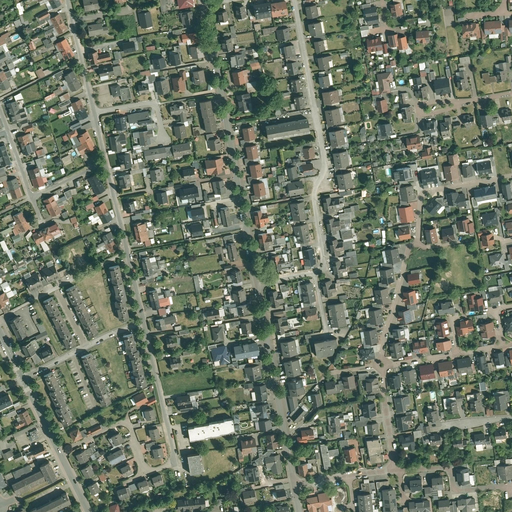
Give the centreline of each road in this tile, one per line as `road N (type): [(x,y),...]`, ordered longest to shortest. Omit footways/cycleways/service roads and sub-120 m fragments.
road 1 (residential): [(143,323),(175,464),(144,472),(123,422),(59,453)]
road 2 (residential): [(256,283),(204,4)]
road 3 (residential): [(315,272),(323,262),(313,194),(323,163),(293,0)]
road 4 (residential): [(294,484),(256,283)]
road 5 (residential): [(511,176),(422,195),(414,244)]
road 6 (residential): [(395,470),(449,468),(452,491),(511,485)]
road 7 (residential): [(126,251),(6,314)]
road 8 (residential): [(143,323),(22,377)]
road 9 (residential): [(414,244),(380,364)]
